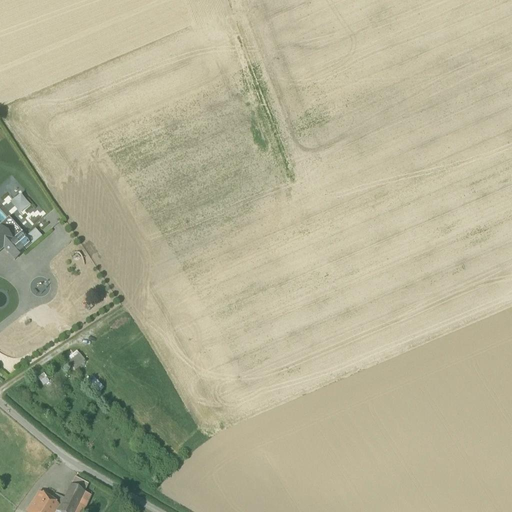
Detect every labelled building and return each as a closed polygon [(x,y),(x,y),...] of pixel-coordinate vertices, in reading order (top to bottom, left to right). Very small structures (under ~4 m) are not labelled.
[(0,226),(13,215),(0,199),(0,226)] [(17,247),(26,239),(10,220),(0,228),(15,245),(17,247)] [(0,228),(0,245),(3,249),(3,250),(8,254),(14,262),(15,261),(23,254),(17,247),(15,245),(0,228)] [(17,247),(23,254),(42,238),(35,231),(26,239),(17,247)] [(69,359),(78,370),(88,363),(79,352),(69,359)] [(81,376),(91,370),(88,365),(78,371),(81,376)] [(71,486),(84,493),(88,485),(75,478),(71,486)] [(75,511),(81,500),(84,493),(71,486),(61,507),(58,511),(75,511)] [(27,511),(55,511),(56,511),(59,506),(46,498),(39,493),(27,511)] [(88,504),(91,497),(84,493),(81,500),(88,504)] [(83,511),(88,504),(81,500),(75,511),(83,511)]
